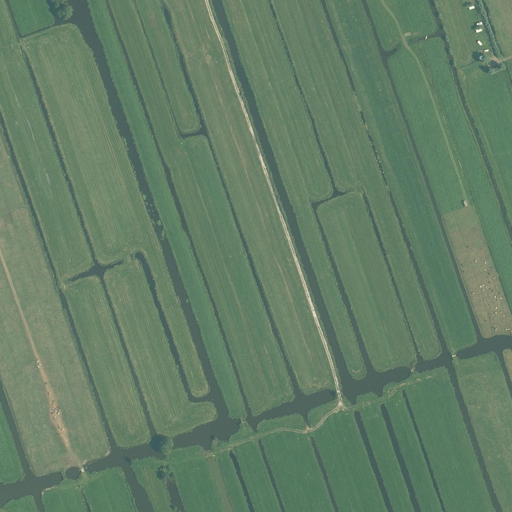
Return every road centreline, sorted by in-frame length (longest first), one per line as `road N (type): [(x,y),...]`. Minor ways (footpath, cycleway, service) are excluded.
road 1 (track): [(206,0),(339,394)]
road 2 (track): [(56,418),(0,255)]
